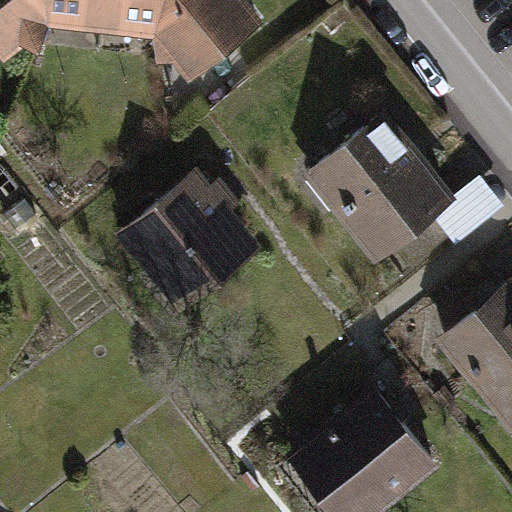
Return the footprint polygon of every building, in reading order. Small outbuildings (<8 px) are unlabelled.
[(53,28),(48,0),(0,0),(0,41),(15,60),(53,28)] [(123,0),(48,0),(53,28),(123,29),(123,0)] [(202,0),(123,0),(123,29),(193,41),(202,0)] [(271,0),(202,0),(193,41),(233,88),(299,31),(271,0)] [(380,121),(317,169),(378,250),(441,202),(380,121)] [(209,168),(136,227),(203,310),(277,252),(209,168)] [(511,283),(510,281),(450,326),(511,407),(511,283)] [(368,401),(296,456),(338,511),(388,511),(429,481),(368,401)]
